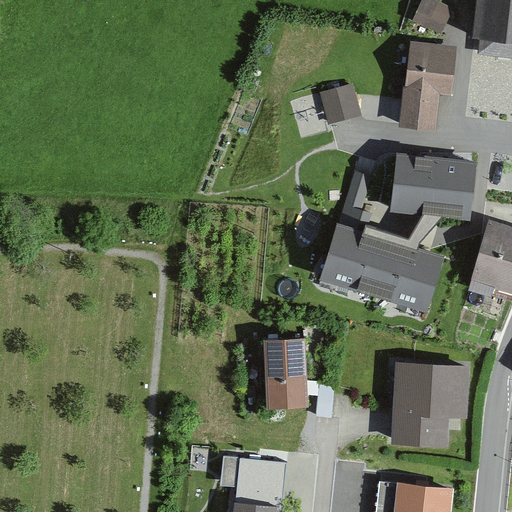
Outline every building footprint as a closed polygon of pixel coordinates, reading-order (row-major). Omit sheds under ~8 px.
[(438,31),(445,17),(448,10),(426,0),(420,0),(411,19),(438,31)] [(511,0),(478,0),(475,36),(482,37),(480,51),(511,55),(511,0)] [(434,91),(442,92),(448,47),(409,43),(403,87),(434,91)] [(354,114),(356,114),(348,85),(319,93),(326,122),(354,114)] [(398,124),(430,127),(434,91),(403,87),(402,87),(398,124)] [(471,162),(399,155),(393,208),(423,211),(409,237),(418,240),(443,213),(465,215),(471,162)] [(345,219),(364,223),(376,167),(358,163),(345,219)] [(467,287),(511,300),(511,228),(487,221),(467,287)] [(337,281),(425,308),(441,256),(416,248),(418,240),(409,237),(366,223),(363,231),(338,223),(326,260),(342,265),(337,281)] [(304,406),(302,342),(262,343),(263,407),(304,406)] [(392,404),(390,442),(438,444),(439,415),(460,416),(462,370),(407,368),(406,404),(392,404)] [(335,386),(319,384),(316,416),(332,417),(335,386)] [(274,511),(281,468),(240,463),(232,511),(274,511)] [(445,511),(448,491),(380,484),(377,511),(445,511)]
